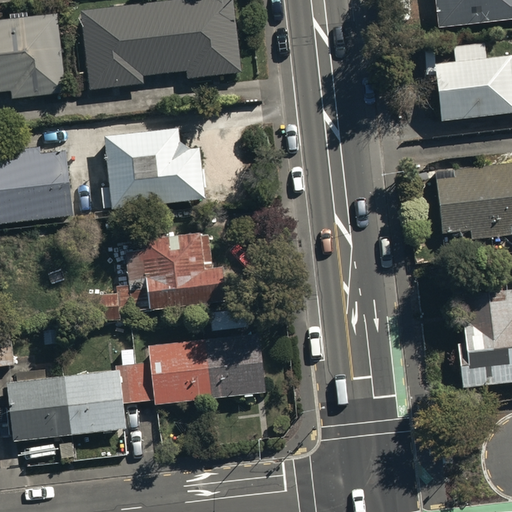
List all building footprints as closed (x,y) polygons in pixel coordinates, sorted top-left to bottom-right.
[(166,72),(158,0),(82,9),(91,88),(146,82),(145,74),(166,72)] [(158,0),(166,72),(188,69),(189,77),(243,70),(235,0),(158,0)] [(511,0),(435,0),(437,22),(511,14),(511,0)] [(58,12),(0,18),(0,90),(12,89),(13,97),(67,91),(58,12)] [(511,112),(511,55),(434,64),(440,120),(511,112)] [(180,125),(106,133),(114,206),(207,196),(201,145),(190,147),(181,139),(180,125)] [(0,155),(0,221),(74,213),(67,149),(0,155)] [(511,162),(453,169),(454,176),(436,178),(442,233),(470,230),(471,239),(511,234),(511,225),(511,162)] [(202,229),(142,234),(143,246),(124,247),(127,283),(117,284),(117,292),(95,294),(97,321),(133,318),(132,312),(227,305),(224,264),(212,264),(210,232),(202,232),(202,229)] [(511,289),(461,294),(466,349),(458,350),(462,386),(511,381),(511,289)] [(260,331),(206,337),(213,396),(267,390),(260,331)] [(13,337),(0,338),(0,365),(14,365),(13,337)] [(213,396),(206,337),(150,344),(157,402),(213,396)] [(119,367),(66,374),(73,432),(126,426),(119,367)] [(66,374),(9,380),(16,439),(73,432),(66,374)]
